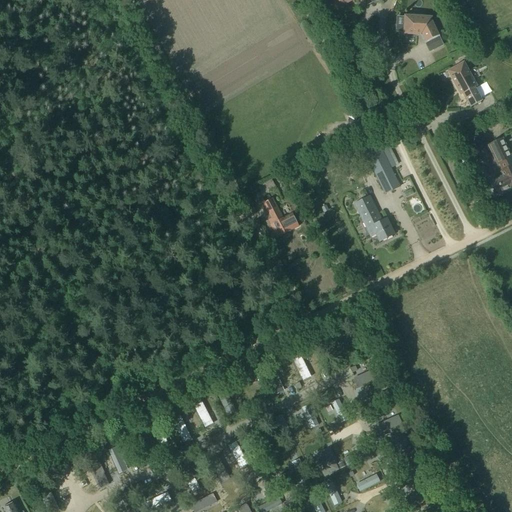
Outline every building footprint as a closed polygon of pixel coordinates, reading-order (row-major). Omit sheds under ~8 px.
[(330,0),(336,10),(354,0),(367,0),(367,2),(375,2),(375,4),(382,4),(382,0),(330,0)] [(403,17),(402,35),(415,36),(415,34),(419,34),(424,43),(436,36),(428,19),(403,17)] [(434,53),(448,49),(446,42),(432,46),(434,53)] [(464,67),(448,76),(461,101),(464,99),(470,112),(482,105),(475,92),(478,91),(464,67)] [(340,108),(345,107),(343,98),(337,100),(340,108)] [(381,138),(361,149),(371,170),(367,172),(371,180),(375,178),(384,196),(400,188),(390,169),(395,167),(381,138)] [(511,163),(501,140),(487,147),(496,166),(498,165),(502,172),(501,173),(503,177),(489,183),(495,196),(511,187),(511,163)] [(285,189),(279,178),(273,182),(279,192),(285,189)] [(271,180),(253,189),(257,197),(262,194),(263,195),(275,187),(271,180)] [(410,198),(418,194),(415,189),(408,193),(410,198)] [(369,197),(354,205),(371,237),(375,235),(379,243),(394,236),(386,220),(381,222),(369,197)] [(272,200),(263,204),(273,224),(270,226),(276,239),(281,236),(282,238),(288,235),(287,233),(298,228),(291,215),(282,219),(272,200)] [(355,330),(335,337),(341,351),(354,347),(353,343),(359,341),(355,330)] [(299,355),(291,359),(294,364),(297,370),(300,376),(303,381),(310,377),(307,372),(304,366),(302,361),(299,355)] [(314,377),(324,374),(318,357),(309,360),(314,377)] [(357,368),(360,375),(375,368),(371,361),(357,368)] [(369,382),(375,379),(381,376),(377,368),(371,371),(366,374),(360,376),(354,379),(358,387),(363,384),(369,382)] [(273,369),(266,372),(268,378),(271,383),(273,389),(276,395),(283,391),(281,386),(278,380),(276,374),(273,369)] [(294,376),(284,376),(284,386),(294,385),(294,376)] [(254,396),(259,393),(255,386),(250,389),(254,396)] [(225,391),(217,395),(220,402),(223,409),(227,415),(235,411),(232,405),(229,398),(225,391)] [(385,402),(391,399),(387,391),(381,394),(376,396),(370,399),(364,402),(368,410),(373,407),(379,404),(385,402)] [(338,401),(332,404),(335,410),(338,417),(341,423),(349,420),(345,413),(342,407),(339,400),(338,401)] [(201,402),(193,406),(196,411),(199,417),(202,423),(204,428),(213,424),(210,418),(207,413),(204,407),(201,402)] [(309,406),(302,409),(305,416),(308,422),(311,429),(318,425),(315,419),(312,412),(309,406)] [(291,435),(288,429),(285,422),(282,416),(274,419),(277,426),(281,432),(284,439),(291,435)] [(381,424),(375,427),(378,435),(384,432),(390,429),(396,427),(402,424),(398,416),(392,419),(386,421),(381,424)] [(181,417),(172,421),(175,426),(177,432),(180,438),(183,443),(191,440),(191,439),(189,434),(186,428),(183,422),(181,417)] [(158,422),(150,425),(152,431),(155,437),(157,443),(160,449),(168,445),(165,439),(163,434),(160,428),(158,422)] [(136,433),(129,437),(141,458),(148,454),(136,433)] [(396,436),(390,440),(392,445),(395,450),(397,454),(404,451),(410,448),(407,443),(405,438),(402,433),(396,436)] [(245,460),(242,454),(239,448),(237,443),(236,443),(228,447),(231,452),(234,458),(237,464),(240,469),(247,465),(245,460)] [(114,446),(106,451),(110,457),(113,463),(117,469),(125,465),(122,459),(124,458),(122,454),(120,455),(114,446)] [(350,456),(343,459),(347,466),(354,463),(360,460),(367,457),(364,449),(362,450),(357,453),(350,456)] [(208,453),(201,456),(211,478),(218,474),(208,453)] [(95,456),(88,460),(99,479),(106,475),(99,463),(100,462),(97,457),(96,458),(95,456)] [(299,460),(292,464),(295,470),(298,477),(301,483),(308,480),(305,473),(302,467),(299,460)] [(403,474),(399,475),(403,483),(409,481),(415,478),(420,475),(426,473),(423,465),(417,467),(411,470),(405,473),(403,474)] [(262,477),(267,474),(268,474),(264,466),(258,470),(252,473),(245,477),(249,484),(255,480),(262,477)] [(188,467),(180,471),(183,477),(186,482),(189,488),(192,493),(199,489),(197,484),(194,478),(191,473),(188,467)] [(373,485),(380,482),(376,475),(375,475),(369,478),(363,482),(356,485),(360,492),(366,489),(373,485)] [(332,483),(325,486),(328,492),(331,499),(334,505),(341,502),(338,495),(335,489),(332,483)] [(415,494),(409,496),(412,504),(418,502),(424,499),(430,496),(436,494),(435,493),(432,486),(426,488),(420,491),(415,494)] [(48,489),(41,493),(50,511),(55,511),(59,511),(48,489)] [(151,501),(144,504),(148,511),(155,509),(160,506),(165,503),(171,501),(167,493),(162,496),(156,498),(151,501)] [(131,494),(126,497),(128,503),(131,508),(128,510),(128,511),(140,511),(138,508),(135,501),(131,494)] [(315,495),(308,498),(311,505),(315,511),(324,511),(322,507),(319,501),(316,494),(315,495)] [(196,503),(191,506),(193,511),(197,511),(200,511),(206,508),(211,505),(217,502),(213,495),(207,497),(202,500),(196,503)] [(265,504),(258,508),(260,511),(267,511),(268,511),(275,508),(281,505),(277,498),(271,501),(265,504)] [(23,511),(22,510),(20,511),(14,500),(1,507),(3,511),(23,511)]
